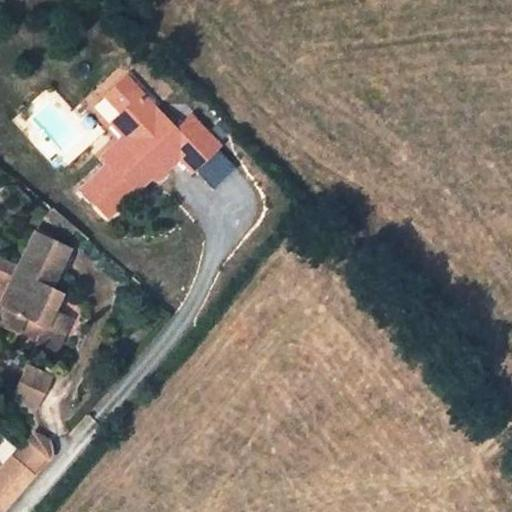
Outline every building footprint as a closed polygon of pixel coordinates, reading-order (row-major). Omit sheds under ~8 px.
[(116,79),(98,97),(115,114),(128,127),(118,137),(98,157),(104,163),(77,191),(106,219),(148,176),(152,179),(165,166),(158,158),(167,149),(175,157),(188,170),(214,143),(184,114),(167,130),(116,79)] [(128,127),(115,114),(105,124),(118,137),(128,127)] [(175,157),(167,149),(158,158),(165,166),(175,157)] [(53,209),(47,217),(56,225),(60,221),(73,233),(76,229),(53,209)] [(68,248),(33,231),(8,285),(0,302),(0,304),(3,305),(0,312),(0,323),(18,331),(25,316),(42,324),(56,330),(63,315),(51,309),(59,293),(49,288),(68,248)] [(0,302),(8,285),(2,282),(0,286),(0,302)] [(42,324),(36,339),(56,349),(70,318),(63,315),(56,330),(42,324)] [(11,397),(34,408),(49,376),(26,364),(11,397)] [(34,477),(11,457),(4,465),(27,485),(34,477)] [(0,511),(3,511),(27,485),(4,465),(0,470),(0,511)]
